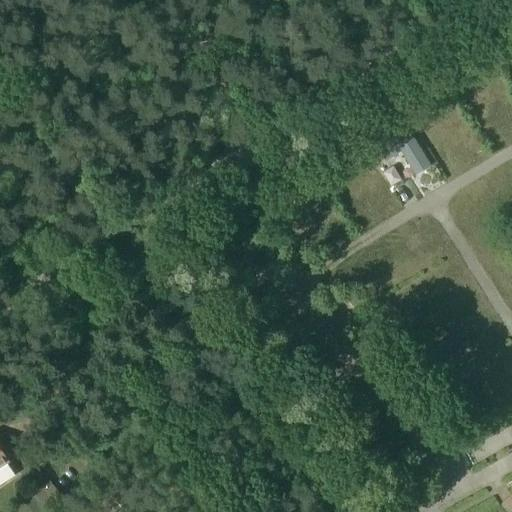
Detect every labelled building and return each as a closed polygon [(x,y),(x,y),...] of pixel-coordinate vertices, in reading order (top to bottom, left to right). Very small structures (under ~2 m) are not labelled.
[(380,161),(400,151),(412,173),(429,164),(408,125),(371,145),(380,161)] [(334,409),(380,464),(404,444),(358,388),(334,409)] [(0,484),(14,476),(6,463),(0,451),(0,484)] [(394,469),(388,474),(396,483),(402,478),(394,469)] [(144,511),(106,475),(89,493),(107,511),(144,511)]
